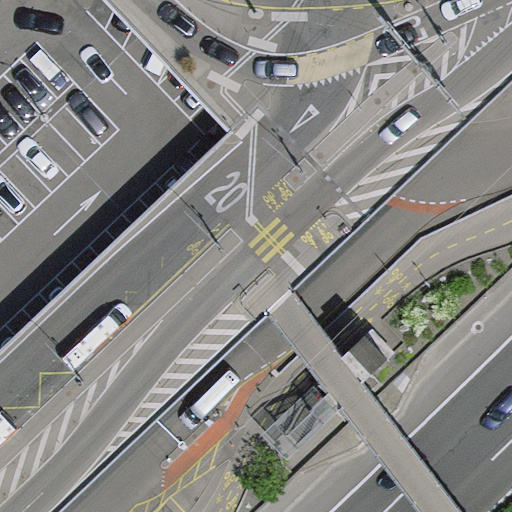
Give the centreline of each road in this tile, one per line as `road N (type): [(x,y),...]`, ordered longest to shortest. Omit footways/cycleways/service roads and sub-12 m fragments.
road 1 (primary): [(511,44),(339,184),(218,299),(25,511)]
road 2 (motorway): [(511,414),(410,511)]
